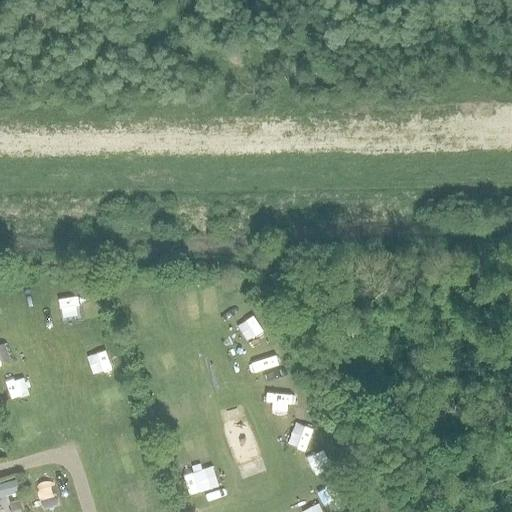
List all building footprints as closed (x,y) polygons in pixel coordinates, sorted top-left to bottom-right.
[(146,282),(123,291),(134,319),(158,309),(146,282)] [(166,288),(166,318),(190,318),(191,288),(166,288)] [(213,288),(203,316),(227,324),(237,296),(213,288)] [(265,308),(236,320),(245,344),(275,333),(265,308)] [(149,354),(156,379),(186,371),(179,346),(149,354)] [(284,355),(256,367),(266,390),(294,378),(284,355)] [(163,399),(169,424),(199,417),(193,392),(163,399)] [(286,427),(314,416),(304,393),(276,404),(286,427)] [(177,438),(182,463),(212,457),(207,432),(177,438)] [(299,446),(305,470),(335,463),(329,439),(299,446)] [(190,476),(196,493),(216,486),(210,469),(190,476)] [(17,481),(0,485),(0,498),(20,493),(17,481)] [(317,503),(320,511),(337,511),(333,497),(317,503)] [(20,501),(10,504),(12,511),(18,511),(23,511),(20,501)]
